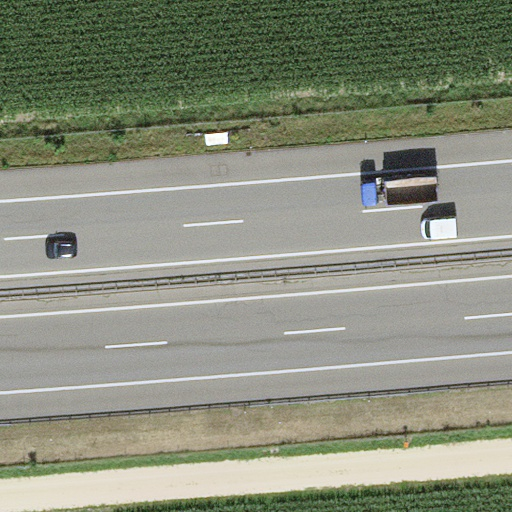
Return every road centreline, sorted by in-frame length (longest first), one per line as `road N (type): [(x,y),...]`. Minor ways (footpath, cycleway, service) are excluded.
road 1 (track): [(511,458),(0,500)]
road 2 (motorway): [(0,354),(511,312)]
road 3 (motorway): [(511,197),(0,237)]
